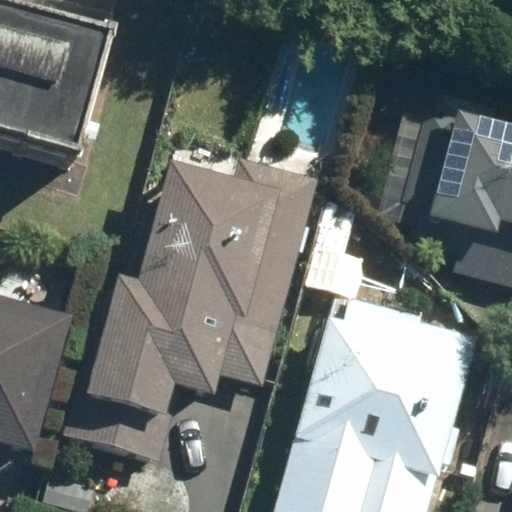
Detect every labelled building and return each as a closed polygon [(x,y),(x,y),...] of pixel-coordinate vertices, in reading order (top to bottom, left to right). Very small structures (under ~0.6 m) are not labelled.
[(0,151),(21,157),(57,22),(0,6),(0,151)] [(511,132),(426,108),(391,233),(511,266),(511,132)] [(266,379),(321,175),(249,156),(242,184),(155,161),(88,409),(155,427),(174,355),(266,379)] [(418,511),(471,329),(328,287),(264,510),(272,511),(418,511)] [(70,316),(0,300),(0,440),(40,450),(70,316)]
